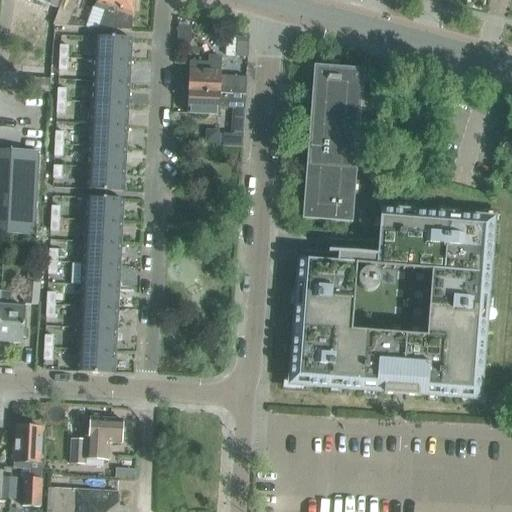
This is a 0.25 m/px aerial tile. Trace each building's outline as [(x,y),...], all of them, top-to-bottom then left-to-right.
[(27,0),(54,10),(57,0),(27,0)] [(61,0),(52,26),(67,27),(79,28),(79,23),(69,22),(77,0),(61,0)] [(97,0),(94,10),(103,14),(98,29),(105,29),(132,31),(133,1),(135,1),(134,0),(97,0)] [(180,44),(191,44),(192,28),(181,27),(180,44)] [(92,60),(130,62),(131,39),(93,37),(92,60)] [(235,58),(247,58),(248,41),(236,37),(235,58)] [(209,38),(209,55),(227,55),(227,39),(209,38)] [(59,46),(59,58),(67,58),(68,46),(59,46)] [(190,63),(189,90),(245,93),(246,78),(220,76),(221,58),(209,57),(208,64),(190,63)] [(58,70),(67,71),(67,58),(59,58),(58,70)] [(92,60),(91,81),(129,83),(130,62),(92,60)] [(314,69),(302,221),(352,225),(363,72),(314,69)] [(26,78),(25,90),(49,92),(50,80),(26,78)] [(128,105),(129,83),(91,81),(90,103),(128,105)] [(66,89),(57,89),(56,101),(65,102),(66,89)] [(243,131),(245,93),(189,90),(187,115),(218,117),(218,109),(233,109),(232,130),(243,131)] [(56,101),(56,114),(65,114),(65,102),(56,101)] [(127,126),(128,105),(90,103),(89,124),(127,126)] [(88,146),(126,148),(127,126),(89,124),(88,146)] [(54,144),(63,145),(64,132),(55,132),(54,144)] [(242,148),(243,135),(223,134),(222,147),(242,148)] [(54,157),(62,157),(63,145),(54,144),(54,157)] [(126,148),(88,146),(87,168),(125,170),(126,148)] [(0,235),(35,236),(38,154),(15,154),(15,150),(2,149),(2,153),(0,153),(0,235)] [(61,179),(62,166),(53,166),(52,178),(61,179)] [(87,168),(85,190),(123,192),(125,170),(87,168)] [(85,198),(84,221),(122,223),(123,200),(85,198)] [(50,219),(59,219),(60,207),(51,206),(50,219)] [(479,400),(493,220),(380,211),(378,243),(329,239),(329,242),(378,245),(377,257),(300,251),(300,254),(338,257),(337,265),(299,262),(289,386),(384,393),(384,395),(418,398),(418,395),(479,400)] [(50,219),(50,231),(58,232),(59,219),(50,219)] [(121,244),(122,223),(84,221),(83,242),(121,244)] [(82,264),(120,266),(121,244),(83,242),(82,264)] [(58,250),(49,250),(48,262),(57,262),(58,250)] [(48,262),(48,274),(56,275),(57,262),(48,262)] [(120,266),(82,264),(80,285),(118,287),(120,266)] [(39,284),(40,271),(27,270),(26,283),(24,283),(23,305),(39,306),(40,284),(39,284)] [(118,287),(80,285),(79,307),(117,309),(118,287)] [(1,292),(0,298),(0,342),(22,344),(25,309),(10,308),(11,293),(1,292)] [(47,293),(46,305),(55,306),(55,293),(47,293)] [(54,318),(55,306),(46,305),(45,318),(54,318)] [(79,307),(78,328),(116,330),(117,309),(79,307)] [(115,352),(116,330),(78,328),(77,350),(115,352)] [(44,336),(44,348),(52,349),(53,336),(44,336)] [(44,348),(43,360),(52,361),(52,349),(44,348)] [(76,372),(114,374),(115,352),(77,350),(76,372)] [(70,465),(85,466),(85,457),(103,458),(103,444),(122,445),(123,422),(91,420),(89,442),(86,442),(86,443),(84,443),(85,441),(71,440),(70,465)] [(14,445),(12,445),(10,463),(13,463),(13,469),(29,470),(28,479),(24,479),(22,508),(39,509),(41,480),(42,464),(40,463),(42,430),(15,428),(14,445)] [(2,480),(1,499),(15,500),(15,480),(2,480)] [(130,511),(118,510),(119,494),(50,490),(48,511),(130,511)]
